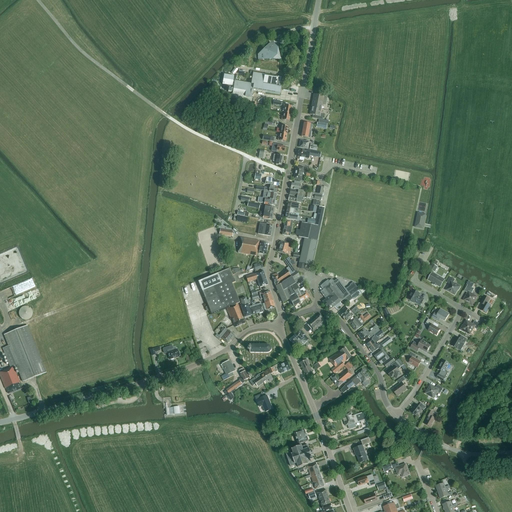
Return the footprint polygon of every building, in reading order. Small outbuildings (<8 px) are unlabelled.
[(264,51),(263,50),(258,54),(258,60),(264,60),(264,59),(276,59),(281,59),(280,55),(282,54),(281,48),(277,49),(271,43),(264,51)] [(281,87),(279,87),(281,77),(253,72),(251,83),(235,81),(231,102),(250,108),(253,91),(266,93),(266,92),(279,95),(281,87)] [(224,74),(222,84),(232,86),(234,76),(224,74)] [(312,100),(311,107),(321,109),(322,105),(325,105),(327,97),(316,95),(313,94),(312,100)] [(292,106),(284,105),(283,108),(284,108),(284,112),(290,114),(292,106)] [(313,115),(312,118),(315,118),(315,119),(322,120),(323,114),(320,114),(321,109),(311,107),(310,114),(313,115)] [(282,117),(281,120),(289,121),(290,114),(284,112),(283,117),(282,117)] [(303,124),(303,126),(303,130),(311,131),(312,128),(312,127),(312,124),(304,123),(304,124),(303,124)] [(288,127),(280,125),(280,128),(281,129),(280,133),(287,134),(288,127)] [(301,137),(308,138),(308,137),(310,138),(311,131),(303,130),(302,133),(301,133),(301,135),(301,137)] [(278,137),(278,140),(286,142),(287,134),(280,133),(279,137),(278,137)] [(307,149),(309,141),(306,141),(306,142),(301,141),(299,147),(307,149)] [(308,158),(308,155),(309,152),(299,150),(298,156),(308,158)] [(273,161),(276,162),(276,165),(281,166),(283,156),(274,155),(273,161)] [(294,179),(301,180),(302,173),(303,173),(304,168),(296,167),(294,179)] [(264,177),(263,184),(278,186),(279,181),(271,180),(271,178),(264,177)] [(294,181),(294,184),(291,183),(290,189),(296,190),(299,190),(300,182),(294,181)] [(263,191),(262,198),(275,200),(276,194),(268,192),(263,191)] [(311,192),(310,198),(321,201),(322,194),(311,192)] [(264,203),(264,204),(274,206),(275,200),(262,198),(258,197),(257,202),(264,203)] [(302,223),(299,235),(298,237),(305,238),(301,254),(294,253),(293,257),(298,258),(297,261),(299,262),(298,268),(304,269),(305,264),(311,266),(324,208),(319,207),(315,225),(302,223)] [(287,208),(286,214),(294,215),(298,216),(299,216),(299,214),(294,213),(295,209),(287,208)] [(262,218),(263,218),(272,220),(273,214),(264,212),(260,211),(259,215),(262,218)] [(418,214),(416,227),(422,228),(425,215),(418,214)] [(260,226),(259,231),(263,231),(262,235),(270,236),(272,225),(264,224),(265,219),(257,218),(256,225),(260,226)] [(285,221),(282,235),(290,236),(292,222),(285,221)] [(238,248),(239,248),(238,253),(256,256),(257,251),(258,247),(259,241),(240,238),(238,248)] [(286,254),(287,252),(290,252),(291,248),(288,247),(289,244),(281,242),(278,252),(286,254)] [(267,245),(260,244),(260,247),(258,247),(257,251),(259,251),(259,253),(266,255),(267,245)] [(434,272),(437,267),(432,264),(429,269),(434,272)] [(291,267),(290,268),(287,270),(277,277),(280,282),(291,275),(290,275),(293,273),(292,272),(294,270),(291,267)] [(235,291),(232,284),(231,284),(235,282),(230,268),(198,282),(208,306),(205,308),(206,310),(208,311),(210,310),(211,314),(213,313),(214,313),(226,308),(230,318),(232,320),(235,327),(245,323),(242,317),(243,317),(238,303),(239,303),(235,291),(221,297),(235,291)] [(263,271),(246,277),(248,282),(257,279),(260,287),(268,285),(263,271)] [(299,276),(297,272),(290,276),(291,277),(283,282),(286,288),(290,295),(295,293),(291,286),(295,284),(293,280),(299,276)] [(440,287),(444,280),(432,273),(428,280),(440,287)] [(277,276),(276,274),(272,275),(273,278),(275,286),(281,284),(280,282),(277,277),(277,276)] [(456,285),(453,283),(455,280),(450,277),(446,282),(449,284),(446,290),(455,295),(458,290),(460,286),(457,284),(456,285)] [(331,284),(328,280),(320,286),(323,290),(321,292),(326,299),(323,302),(329,310),(334,307),(336,309),(342,304),(340,302),(343,300),(350,295),(351,296),(353,299),(362,293),(359,290),(354,283),(353,283),(350,285),(350,286),(346,289),(338,279),(337,279),(331,284)] [(290,299),(291,300),(290,301),(293,306),(300,302),(295,293),(290,295),(286,288),(283,282),(281,284),(275,286),(283,302),(290,299)] [(299,290),(295,284),(291,286),(295,293),(300,302),(305,299),(299,290)] [(474,302),(477,297),(471,293),(474,289),(467,285),(464,291),(467,293),(463,300),(468,303),(468,304),(472,306),(474,302)] [(309,297),(305,291),(303,288),(299,290),(305,299),(309,297)] [(414,303),(415,302),(420,305),(424,299),(420,297),(420,298),(418,297),(420,294),(413,290),(408,299),(414,303)] [(259,294),(261,299),(263,299),(265,303),(273,301),(270,291),(259,294)] [(484,303),(480,310),(486,313),(489,308),(489,309),(491,306),(487,304),(490,299),(484,296),(481,301),(484,303)] [(247,301),(246,298),(240,299),(241,304),(240,304),(240,305),(239,305),(240,308),(241,308),(244,318),(251,315),(248,304),(250,303),(249,300),(247,301)] [(267,309),(267,310),(275,307),(273,301),(265,303),(262,304),(264,310),(267,309)] [(250,307),(252,315),(258,313),(255,305),(254,302),(251,303),(252,306),(250,307)] [(255,305),(258,313),(263,312),(261,303),(255,305)] [(27,307),(26,306),(24,307),(23,307),(21,308),(20,309),(19,310),(19,312),(19,313),(19,315),(20,316),(20,318),(22,319),(23,319),(25,320),(26,320),(28,320),(29,319),(30,318),(31,317),(32,315),(32,314),(32,312),(32,311),(31,309),(30,308),(29,307),(27,307)] [(350,312),(349,310),(342,316),(347,321),(354,316),(358,312),(355,308),(350,312)] [(435,312),(432,317),(437,320),(439,318),(445,321),(449,314),(440,309),(437,314),(435,312)] [(364,323),(366,321),(371,317),(368,313),(363,317),(362,315),(360,317),(360,318),(358,320),(356,317),(349,323),(356,331),(363,325),(361,323),(363,322),(364,323)] [(319,328),(323,325),(322,323),(321,321),(320,321),(324,318),(320,314),(313,321),(318,327),(319,328)] [(436,335),(440,330),(433,325),(434,323),(428,319),(425,324),(430,327),(428,330),(436,335)] [(470,335),(474,327),(477,329),(480,324),(474,321),(473,324),(466,320),(463,326),(462,325),(460,330),(464,332),(465,332),(470,335)] [(319,329),(319,328),(318,327),(313,321),(308,324),(315,332),(319,329)] [(306,323),(303,326),(308,332),(311,329),(306,323)] [(18,366),(24,381),(38,375),(46,373),(27,326),(4,335),(9,346),(3,348),(10,367),(3,370),(3,371),(0,372),(0,375),(5,389),(6,388),(8,394),(21,389),(19,383),(20,383),(14,368),(18,366)] [(373,328),(374,329),(369,333),(368,331),(367,332),(364,329),(358,334),(363,341),(368,337),(369,339),(380,330),(376,326),(373,328)] [(234,335),(229,330),(228,330),(226,328),(222,332),(231,339),(234,335)] [(299,332),(290,340),(298,349),(307,341),(309,340),(301,331),(299,332)] [(377,336),(372,339),(366,344),(369,349),(375,344),(375,343),(380,340),(377,337),(381,334),(379,331),(375,334),(377,336)] [(219,340),(221,338),(228,343),(231,339),(222,332),(219,336),(217,334),(215,336),(219,340)] [(451,346),(457,349),(461,343),(464,344),(467,339),(461,336),(459,339),(456,337),(451,346)] [(373,353),(379,348),(380,350),(392,341),(391,340),(390,340),(389,339),(387,340),(381,344),(381,343),(379,344),(377,346),(375,344),(369,349),(373,353)] [(411,347),(417,351),(419,347),(427,352),(430,346),(421,341),(419,345),(414,342),(413,344),(411,347)] [(250,345),(250,346),(250,347),(249,347),(249,350),(250,350),(250,352),(250,353),(268,353),(269,353),(269,352),(270,352),(271,352),(271,351),(271,350),(272,350),(272,349),(272,348),(271,347),(271,346),(270,346),(269,345),(268,345),(250,345)] [(172,346),(164,348),(163,350),(164,353),(165,353),(168,353),(170,359),(179,356),(180,356),(179,351),(178,351),(177,349),(176,350),(175,347),(173,347),(173,346),(172,346)] [(151,355),(156,354),(155,352),(160,350),(159,347),(150,350),(151,355)] [(337,354),(329,359),(330,360),(332,364),(333,363),(335,366),(337,368),(333,371),(335,374),(345,366),(342,363),(346,360),(347,361),(352,358),(345,348),(340,351),(341,352),(337,355),(337,354)] [(374,356),(378,360),(381,364),(388,360),(388,359),(389,358),(386,354),(383,349),(374,356)] [(416,356),(411,353),(410,355),(412,357),(409,363),(417,368),(421,362),(415,358),(416,356)] [(392,357),(383,364),(386,367),(395,361),(392,357)] [(395,362),(391,365),(393,368),(387,372),(391,377),(394,375),(397,378),(401,375),(399,372),(399,371),(398,369),(400,368),(404,365),(399,359),(395,362)] [(306,375),(312,372),(307,360),(306,360),(304,361),(300,363),(306,375)] [(445,378),(448,372),(445,371),(449,364),(443,360),(438,369),(441,371),(439,374),(437,378),(443,381),(445,378)] [(221,365),(223,369),(224,369),(226,374),(222,376),(223,380),(233,375),(232,372),(235,371),(232,365),(231,365),(229,361),(223,364),(221,365)] [(350,369),(353,367),(352,366),(353,365),(350,361),(345,365),(348,370),(349,369),(350,369)] [(269,369),(271,374),(279,370),(281,374),(291,370),(288,362),(278,367),(277,365),(272,368),(269,369)] [(242,382),(249,378),(245,371),(245,372),(243,368),(239,370),(243,377),(239,379),(240,380),(235,383),(227,390),(229,393),(227,395),(230,400),(235,397),(231,392),(236,388),(242,383),(242,382)] [(264,373),(269,379),(272,377),(269,369),(264,373)] [(362,369),(357,374),(360,378),(366,373),(362,369)] [(339,377),(336,374),(335,376),(334,375),(331,378),(338,387),(343,383),(344,383),(346,381),(346,380),(352,375),(348,370),(339,377)] [(261,374),(262,376),(260,377),(259,375),(256,378),(257,379),(260,378),(261,379),(264,383),(269,379),(264,373),(263,372),(261,374)] [(366,373),(360,378),(364,382),(362,384),(365,387),(369,384),(366,380),(370,378),(366,373)] [(356,386),(361,382),(357,376),(351,381),(355,385),(356,386)] [(397,381),(400,384),(392,390),(397,396),(407,389),(402,383),(405,380),(403,377),(397,381)] [(264,383),(261,379),(260,378),(257,379),(256,378),(255,378),(250,381),(251,384),(253,386),(256,384),(258,387),(264,383)] [(346,385),(341,390),(344,393),(349,389),(355,385),(351,381),(346,385)] [(440,393),(443,388),(437,385),(436,388),(430,385),(425,393),(434,398),(437,392),(440,393)] [(262,394),(256,397),(260,407),(263,405),(266,412),(273,409),(267,396),(264,397),(262,394)] [(424,410),(426,407),(421,403),(419,406),(416,404),(410,411),(416,416),(422,409),(424,410)] [(342,415),(346,426),(354,423),(357,422),(355,418),(353,419),(351,412),(352,412),(350,408),(344,410),(345,414),(342,415)] [(425,424),(431,427),(435,419),(437,416),(434,413),(429,410),(426,415),(429,417),(425,424)] [(357,415),(359,421),(366,419),(364,413),(357,415)] [(295,433),(298,442),(298,444),(309,441),(305,429),(295,433)] [(308,464),(308,462),(311,461),(314,460),(313,457),(312,455),(314,454),(312,450),(310,451),(309,448),(308,445),(302,446),(292,449),(293,450),(290,451),(290,453),(287,455),(291,467),(298,464),(299,468),(308,464)] [(360,463),(366,461),(365,457),(367,456),(363,445),(353,449),(355,453),(356,453),(357,455),(360,463)] [(399,466),(398,463),(391,466),(393,470),(395,469),(398,475),(403,473),(404,476),(410,474),(406,464),(399,466)] [(300,473),(303,472),(309,470),(311,475),(320,472),(317,464),(308,467),(304,468),(299,470),(300,473)] [(311,475),(305,477),(306,479),(312,477),(313,482),(322,479),(320,472),(311,475)] [(369,477),(373,476),(371,472),(368,473),(369,476),(367,477),(357,480),(358,482),(359,485),(360,486),(369,483),(369,482),(371,481),(369,477)] [(316,489),(325,486),(322,479),(313,482),(316,489)] [(449,486),(445,487),(444,483),(436,486),(438,492),(446,489),(450,488),(449,486)] [(386,488),(388,493),(383,495),(385,501),(392,499),(390,492),(391,492),(389,487),(386,488)] [(449,496),(453,494),(452,492),(448,493),(446,489),(438,492),(440,499),(449,496)] [(328,497),(326,490),(317,493),(320,500),(328,497)] [(366,504),(377,500),(375,494),(364,498),(366,504)] [(331,504),(328,497),(320,500),(322,507),(323,507),(331,504)] [(456,504),(452,505),(451,501),(442,504),(445,511),(453,508),(457,506),(456,504)] [(404,511),(400,511),(397,511),(394,503),(383,507),(384,511),(382,511),(383,511),(381,511),(404,511)]
